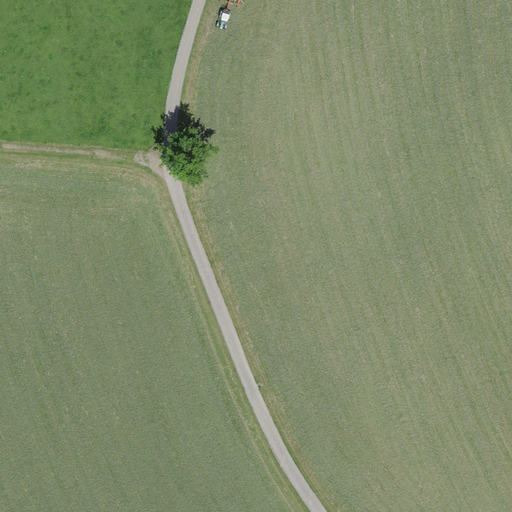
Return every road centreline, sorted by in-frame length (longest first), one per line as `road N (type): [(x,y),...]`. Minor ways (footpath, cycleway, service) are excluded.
road 1 (unclassified): [(199,0),(174,92),(173,178),(250,386),(319,511)]
road 2 (track): [(0,150),(171,164)]
